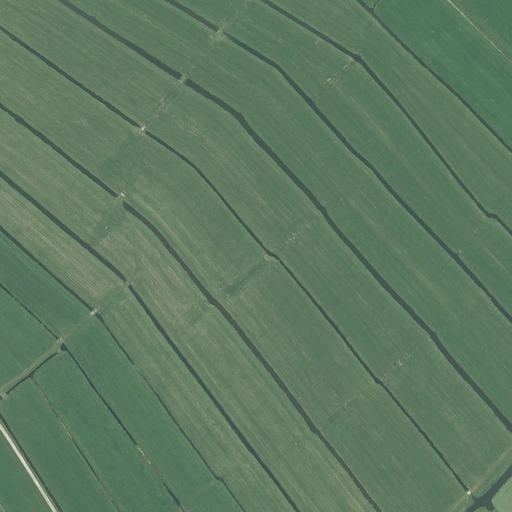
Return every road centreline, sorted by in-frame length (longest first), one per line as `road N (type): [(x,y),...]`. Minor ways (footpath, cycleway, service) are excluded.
road 1 (track): [(123,196),(223,305),(385,511)]
road 2 (track): [(0,96),(99,175),(243,0)]
road 3 (track): [(99,175),(123,196),(112,205),(132,280),(0,390)]
